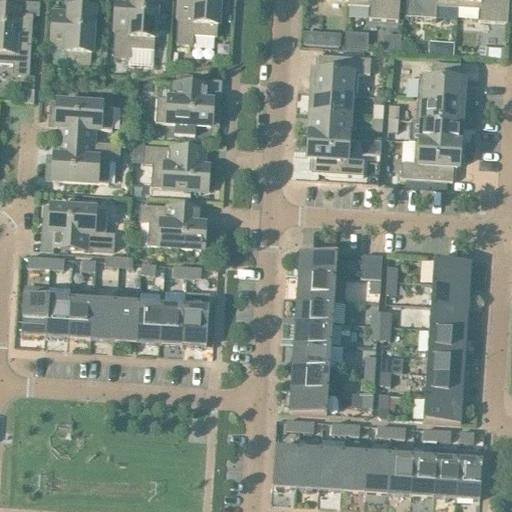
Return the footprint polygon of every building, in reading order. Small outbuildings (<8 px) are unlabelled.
[(153,54),(155,0),(131,0),(131,1),(116,0),(112,61),(129,62),(129,52),(153,54)] [(177,0),(175,48),(192,49),(192,39),(216,41),(217,15),(221,15),(222,0),(177,0)] [(347,9),(347,0),(325,0),(325,1),(347,3),(347,9)] [(347,0),(347,9),(368,10),(368,22),(397,24),(398,0),(347,0)] [(436,10),(456,11),(457,0),(406,0),(405,20),(435,22),(436,10)] [(457,0),(456,11),(478,13),(477,25),(506,27),(508,0),(457,0)] [(28,79),(32,19),(16,18),(17,13),(0,11),(0,67),(12,69),(11,78),(28,79)] [(89,69),(93,13),(68,12),(68,17),(52,16),(50,49),(66,50),(64,68),(89,69)] [(303,38),(303,49),(316,50),(317,39),(303,38)] [(441,48),(441,60),(452,60),(453,48),(441,48)] [(490,51),(489,61),(501,62),(502,52),(490,51)] [(312,74),(311,96),(355,99),(356,78),(368,79),(369,63),(362,62),(363,55),(345,54),(344,61),(313,59),(312,74)] [(416,103),(460,106),(462,83),(458,83),(459,69),(430,67),(430,81),(418,81),(416,103)] [(210,130),(211,105),(207,105),(207,90),(174,87),(173,103),(155,102),(154,127),(174,128),(174,137),(193,139),(194,129),(210,130)] [(20,93),(19,106),(32,107),(33,94),(20,93)] [(355,100),(355,99),(311,96),(310,118),(348,120),(349,100),(355,100)] [(459,127),(460,106),(416,103),(415,125),(459,127)] [(59,146),(119,149),(120,149),(92,147),(93,133),(111,134),(112,110),(56,106),(55,131),(60,131),(59,146)] [(372,122),(381,122),(382,109),(373,109),(372,122)] [(387,123),(397,123),(398,110),(388,110),(387,123)] [(346,142),(348,120),(310,118),(308,139),(346,142)] [(380,135),(381,122),(372,122),(371,135),(380,135)] [(396,136),(397,123),(387,123),(386,135),(396,136)] [(458,149),(459,127),(415,125),(421,126),(420,146),(414,145),(414,146),(458,149)] [(345,163),(346,142),(308,139),(307,162),(311,162),(310,177),(362,180),(363,164),(345,163)] [(118,165),(119,149),(59,146),(58,160),(53,160),(51,185),(107,188),(109,165),(118,165)] [(456,172),(458,149),(414,146),(412,167),(400,167),(399,183),(451,186),(452,171),(456,172)] [(205,195),(207,170),(202,170),(203,154),(143,151),(142,167),(151,168),(150,191),(205,195)] [(202,254),(203,229),(199,229),(200,213),(139,209),(138,226),(147,227),(146,250),(202,254)] [(113,255),(114,238),(104,237),(106,214),(50,210),(48,235),(53,235),(52,251),(113,255)] [(334,281),(336,258),(298,255),(296,279),(344,283),(344,281),(334,281)] [(117,271),(118,261),(104,260),(103,270),(117,271)] [(131,272),(132,262),(118,261),(117,271),(131,272)] [(49,273),(50,263),(35,262),(35,272),(49,273)] [(379,285),(381,263),(364,262),(362,284),(369,284),(379,285)] [(50,263),(49,273),(62,274),(63,264),(50,263)] [(468,290),(470,266),(432,264),(430,288),(468,290)] [(94,276),(95,266),(81,265),(80,275),(94,276)] [(140,269),(140,279),(154,280),(155,270),(140,269)] [(186,282),(186,272),(172,271),(172,281),(186,282)] [(385,285),(395,286),(396,272),(386,271),(385,285)] [(186,272),(186,282),(199,283),(200,273),(186,272)] [(342,305),(344,283),(296,279),(295,302),(342,305)] [(378,298),(379,285),(369,284),(368,298),(378,298)] [(394,299),(395,286),(385,285),(384,299),(394,299)] [(467,313),(468,290),(430,288),(429,311),(467,313)] [(67,342),(70,294),(69,294),(69,304),(47,302),(44,340),(67,342)] [(90,343),(93,296),(70,294),(67,342),(90,343)] [(113,345),(115,307),(93,305),(94,296),(93,296),(90,343),(113,345)] [(44,340),(47,302),(23,301),(20,339),(44,340)] [(342,306),(342,305),(295,302),(293,325),(331,327),(333,305),(342,306)] [(135,346),(138,308),(115,307),(113,345),(135,346)] [(158,348),(161,310),(138,308),(135,346),(158,348)] [(181,349),(184,311),(161,310),(158,348),(181,349)] [(184,311),(181,349),(205,351),(207,313),(184,311)] [(465,336),(467,313),(429,311),(427,333),(465,336)] [(379,330),(380,316),(370,316),(369,330),(379,331),(379,330)] [(379,330),(389,331),(390,317),(380,316),(379,330)] [(330,350),(331,327),(293,325),(292,348),(330,350)] [(378,344),(379,331),(369,330),(368,343),(378,344)] [(388,345),(389,331),(379,330),(379,331),(378,344),(388,345)] [(464,359),(465,336),(427,333),(426,356),(464,359)] [(328,373),(330,350),(292,348),(291,370),(328,373)] [(462,381),(464,359),(426,356),(424,379),(462,381)] [(363,375),(373,376),(374,362),(364,361),(363,375)] [(379,376),(389,377),(390,363),(380,362),(379,376)] [(327,396),(328,373),(291,370),(289,393),(327,396)] [(372,389),(373,376),(363,375),(362,389),(372,389)] [(388,390),(389,377),(379,376),(379,390),(388,390)] [(461,404),(462,381),(424,379),(423,402),(461,404)] [(325,420),(327,396),(289,393),(288,417),(325,420)] [(371,412),(372,398),(362,398),(361,412),(371,412)] [(387,413),(388,399),(378,399),(377,413),(387,413)] [(459,428),(461,404),(423,402),(421,426),(459,428)] [(298,436),(299,426),(285,425),(284,435),(298,436)] [(299,426),(298,436),(312,437),(313,427),(299,426)] [(344,439),(344,429),(331,428),(330,438),(344,439)] [(344,429),(344,439),(358,440),(358,430),(344,429)] [(389,442),(390,432),(376,431),(376,441),(389,442)] [(390,432),(389,442),(404,443),(404,433),(390,432)] [(435,445),(436,435),(422,434),(421,444),(435,445)] [(436,435),(435,445),(449,446),(450,436),(436,435)] [(473,437),(459,436),(458,446),(472,447),(473,437)] [(295,492),(297,454),(273,452),(271,490),(295,492)] [(432,501),(435,453),(434,453),(433,463),(411,461),(409,499),(432,501)] [(454,502),(457,455),(435,453),(432,501),(454,502)] [(318,493),(320,455),(297,454),(295,492),(318,493)] [(340,495),(343,457),(320,455),(318,493),(340,495)] [(478,504),(481,466),(458,464),(458,455),(457,455),(454,502),(478,504)] [(363,496),(365,458),(343,457),(340,495),(363,496)] [(386,498),(388,460),(365,458),(363,496),(386,498)] [(409,499),(411,461),(388,460),(386,498),(409,499)]
